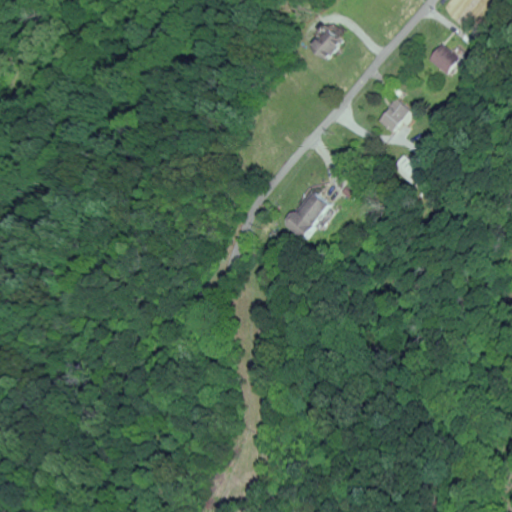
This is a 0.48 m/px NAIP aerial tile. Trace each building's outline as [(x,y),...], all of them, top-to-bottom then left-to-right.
[(335,60),(349,41),(335,30),(320,49),(335,60)] [(469,57),(448,43),(437,61),(457,74),(469,57)] [(410,121),(416,125),(423,112),(400,99),(387,122),(404,131),(410,121)] [(422,179),(429,168),(409,156),(403,167),(422,179)] [(297,226),(318,240),(342,203),(321,190),(297,226)]
